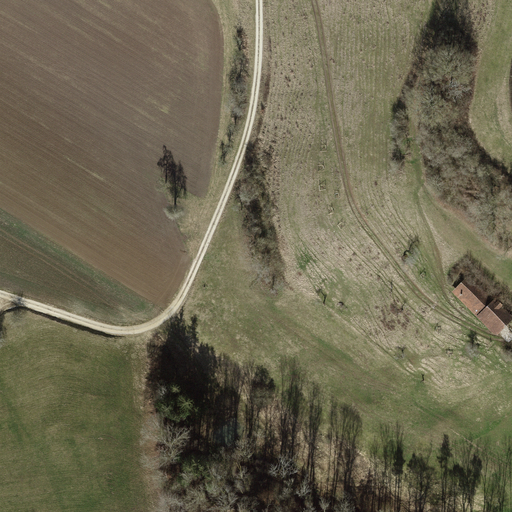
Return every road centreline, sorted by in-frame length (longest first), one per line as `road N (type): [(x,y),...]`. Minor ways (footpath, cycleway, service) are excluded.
road 1 (track): [(0,293),(115,329),(157,322),(175,305),(248,134),(260,0)]
road 2 (track): [(490,335),(413,287),(357,215),(312,0)]
